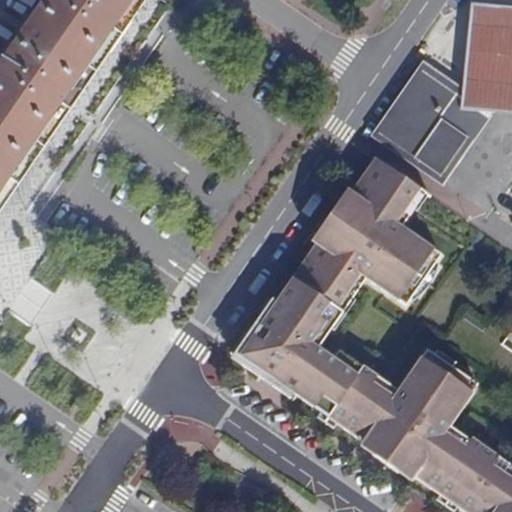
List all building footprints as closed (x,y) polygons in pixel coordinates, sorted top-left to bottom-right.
[(43,0),(0,62),(0,191),(133,0),(43,0)] [(511,9),(471,6),(463,97),(462,110),(487,112),(511,114),(511,9)] [(454,91),(451,94),(422,75),(379,137),(441,179),(487,112),(462,110),(463,97),(454,91)] [(356,380),(363,368),(340,352),(334,361),(319,350),(333,330),(331,328),(352,298),(354,300),(368,280),(407,308),(413,300),(422,286),(437,264),(443,257),(403,229),(427,194),(377,160),(353,195),(355,196),(321,246),(319,244),(278,303),(267,319),(356,380)] [(321,246),(355,196),(353,195),(348,191),(314,241),(319,244),(321,246)] [(437,264),(422,286),(413,300),(415,302),(426,292),(433,283),(437,274),(440,266),(437,264)] [(267,319),(278,303),(273,300),(233,358),(292,400),(296,395),(281,385),(284,381),(267,369),(265,373),(247,361),(251,355),(245,351),(267,319)] [(356,380),(267,319),(245,351),(251,355),(247,361),(265,373),(267,369),(284,381),(281,385),(296,395),(323,413),(324,414),(329,407),(334,411),(356,380)] [(356,380),(511,486),(511,470),(498,461),(500,458),(473,440),(471,442),(451,428),(479,386),(472,381),(438,358),(428,351),(399,393),(363,368),(356,380)] [(438,358),(472,381),(475,376),(442,353),(438,358)] [(511,511),(511,486),(356,380),(334,411),(343,417),(338,424),(339,424),(366,443),(368,440),(380,448),(386,439),(407,454),(401,462),(418,474),(415,477),(442,496),(443,496),(447,489),(463,500),(459,507),(459,508),(465,511),(511,511)] [(334,411),(329,407),(324,414),(323,413),(319,418),(335,429),(339,424),(338,424),(343,417),(334,411)] [(368,440),(366,443),(362,448),(412,482),(415,477),(418,474),(401,462),(407,454),(386,439),(380,448),(368,440)] [(442,496),(438,501),(454,511),(456,511),(459,508),(459,507),(463,500),(447,489),(443,496),(442,496)]
